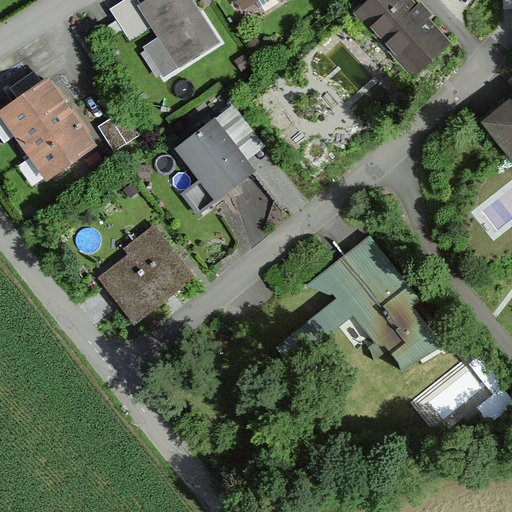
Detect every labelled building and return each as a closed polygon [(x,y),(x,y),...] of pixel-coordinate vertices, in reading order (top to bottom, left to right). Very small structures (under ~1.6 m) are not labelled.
[(182,63),(215,43),(187,0),(147,0),(138,6),(159,39),(158,39),(159,42),(165,38),(182,63)] [(446,45),(405,0),(369,0),(355,13),(412,76),(446,45)] [(115,21),(99,31),(105,41),(121,31),(115,21)] [(16,101),(2,111),(17,133),(60,103),(44,81),(40,84),(32,72),(7,89),(16,101)] [(511,102),(486,124),(506,149),(511,144),(511,102)] [(33,155),(75,125),(60,103),(17,133),(33,155)] [(137,136),(121,111),(108,119),(124,144),(137,136)] [(108,119),(96,127),(112,153),(124,144),(108,119)] [(182,194),(197,214),(250,172),(211,122),(176,149),(200,180),(182,194)] [(48,177),(91,147),(75,125),(33,155),(48,177)] [(286,159),(302,180),(312,172),(303,160),(316,150),(306,138),(294,147),(297,151),(286,159)] [(105,283),(133,319),(187,278),(151,232),(133,246),(145,260),(137,267),(133,262),(105,283)] [(353,269),(348,263),(313,290),(327,295),(329,295),(330,294),(335,300),(274,348),(296,376),(310,364),(303,355),(352,316),(373,343),(366,348),(368,351),(372,362),(386,350),(396,363),(399,372),(441,346),(410,307),(418,300),(378,250),(353,269)] [(511,405),(511,402),(496,382),(489,388),(495,396),(477,411),(479,414),(484,427),(511,405)]
